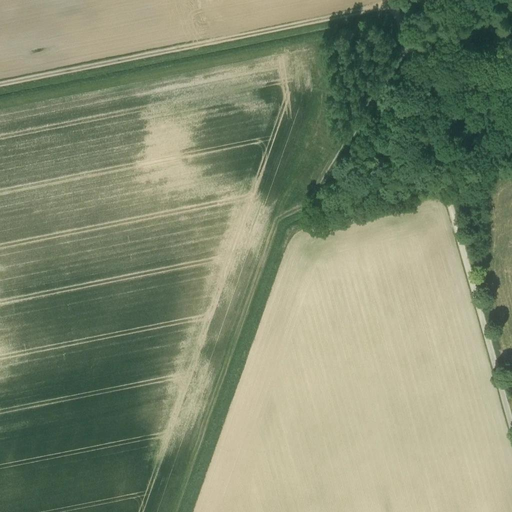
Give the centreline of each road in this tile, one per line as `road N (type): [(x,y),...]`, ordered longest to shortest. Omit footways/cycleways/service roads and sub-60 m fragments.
road 1 (unclassified): [(393,0),(511,429)]
road 2 (track): [(0,88),(394,4)]
